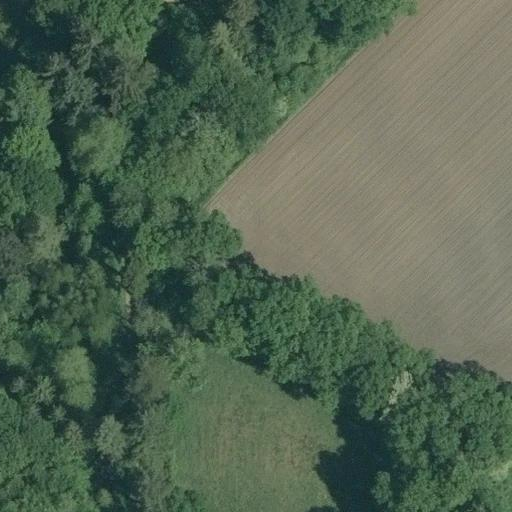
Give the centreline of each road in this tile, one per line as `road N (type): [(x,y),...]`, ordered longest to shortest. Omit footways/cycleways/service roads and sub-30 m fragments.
road 1 (track): [(254,2),(136,183),(126,319),(140,419),(128,511)]
road 2 (track): [(254,2),(21,7),(0,0)]
